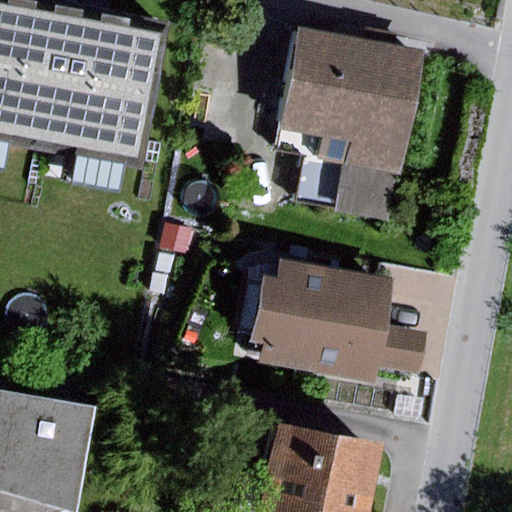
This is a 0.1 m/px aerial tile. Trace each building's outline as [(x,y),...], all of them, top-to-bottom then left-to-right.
[(43,8),(0,0),(0,126),(102,146),(126,24),(43,8)] [(411,47),(279,22),(261,119),(300,126),(294,155),(387,173),(411,47)] [(387,173),(294,155),(285,199),(378,218),(387,173)] [(157,220),(152,245),(185,251),(189,226),(157,220)] [(377,270),(262,250),(258,270),(241,267),(229,333),(248,336),(245,355),(358,375),(360,363),(367,320),(377,270)] [(419,329),(367,320),(360,363),(411,371),(419,329)] [(71,395),(0,381),(0,511),(33,511),(50,508),(71,395)] [(352,429),(246,411),(229,508),(253,511),(337,511),(339,507),(352,429)]
